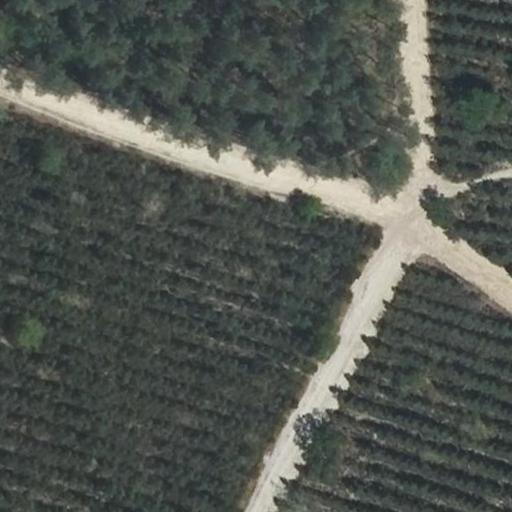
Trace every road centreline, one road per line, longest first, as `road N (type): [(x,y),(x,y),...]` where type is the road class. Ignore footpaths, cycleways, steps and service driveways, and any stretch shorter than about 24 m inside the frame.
road 1 (track): [(0,79),(401,206),(511,288)]
road 2 (track): [(427,226),(419,0)]
